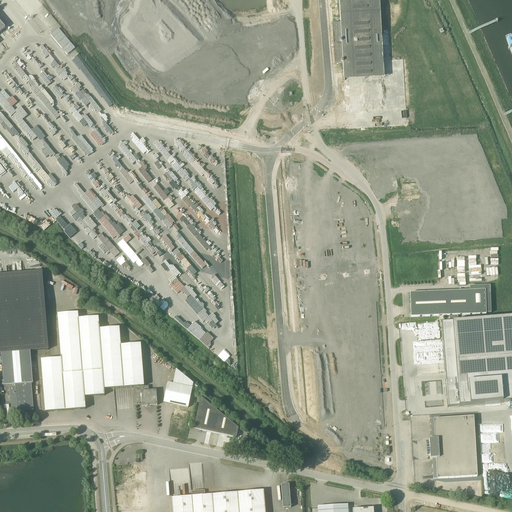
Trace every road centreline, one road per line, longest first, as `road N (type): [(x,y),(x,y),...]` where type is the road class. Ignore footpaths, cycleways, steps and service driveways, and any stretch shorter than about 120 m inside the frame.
road 1 (unclassified): [(321,477),(323,443),(296,422),(286,399),(268,164),(327,91),(324,0)]
road 2 (unknown): [(4,61),(228,324)]
road 3 (unknown): [(17,52),(228,305)]
road 4 (unknown): [(0,131),(109,263),(142,278),(64,185)]
road 5 (unknown): [(0,77),(154,263),(172,298)]
road 6 (unclassified): [(397,492),(383,234)]
road 7 (unclassified): [(321,477),(131,437),(99,444)]
road 8 (track): [(242,146),(268,93),(302,65),(296,0)]
road 9 (unknown): [(122,132),(227,257)]
road 10 (unknown): [(227,257),(224,228),(140,125)]
road 11 (track): [(303,122),(376,203),(383,234)]
